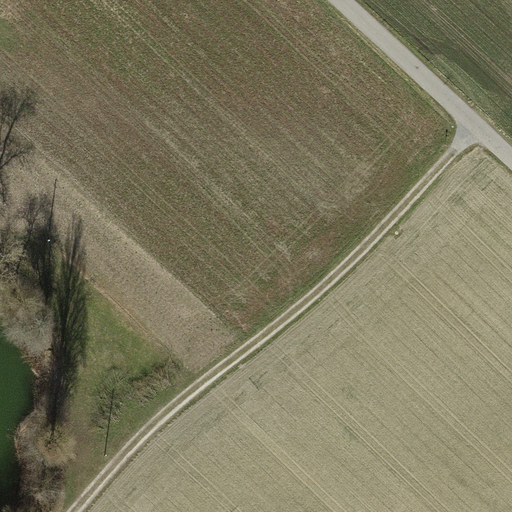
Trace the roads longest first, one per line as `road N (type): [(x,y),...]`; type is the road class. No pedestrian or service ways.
road 1 (track): [(478,126),(360,255),(139,437),(75,511)]
road 2 (unclassified): [(342,0),(511,158)]
